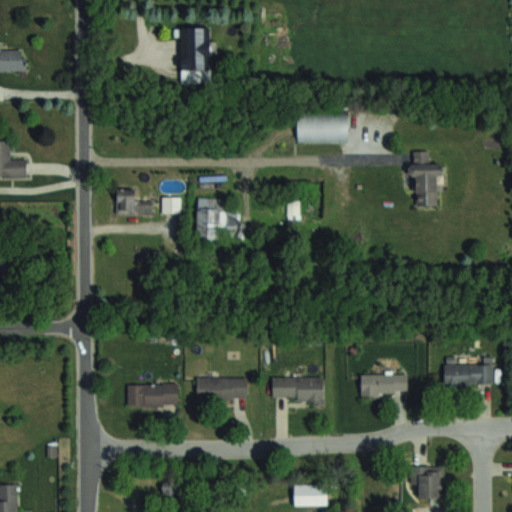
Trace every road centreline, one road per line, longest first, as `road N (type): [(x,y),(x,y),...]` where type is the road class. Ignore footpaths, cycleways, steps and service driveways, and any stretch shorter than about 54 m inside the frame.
road 1 (residential): [(84,511),(82,0)]
road 2 (residential): [(84,448),(358,441),(422,424),(511,423)]
